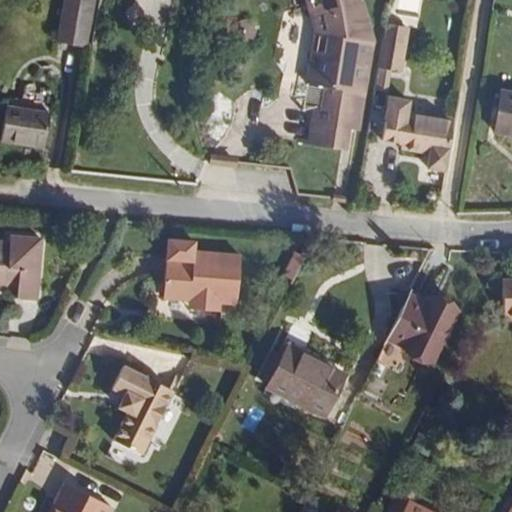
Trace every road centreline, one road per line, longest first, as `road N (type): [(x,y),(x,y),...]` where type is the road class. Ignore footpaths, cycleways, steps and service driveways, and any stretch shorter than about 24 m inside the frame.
road 1 (residential): [(511,232),(0,191)]
road 2 (unknown): [(220,211),(202,180),(164,164),(144,135),(142,86),(174,0)]
road 3 (unknown): [(455,233),(487,0)]
